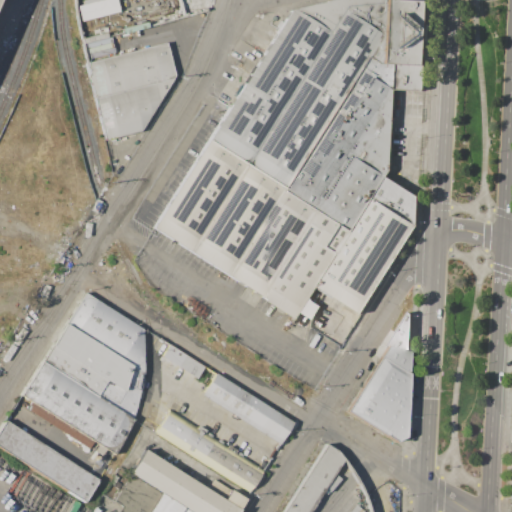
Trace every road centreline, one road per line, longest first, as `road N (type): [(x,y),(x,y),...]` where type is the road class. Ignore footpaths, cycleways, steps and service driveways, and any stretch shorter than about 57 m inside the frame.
road 1 (secondary): [(457,0),(425,511)]
road 2 (residential): [(0,397),(205,71),(231,0)]
road 3 (residential): [(395,465),(82,266)]
road 4 (secondary): [(492,511),(511,174)]
road 5 (residential): [(264,511),(401,287),(444,234)]
